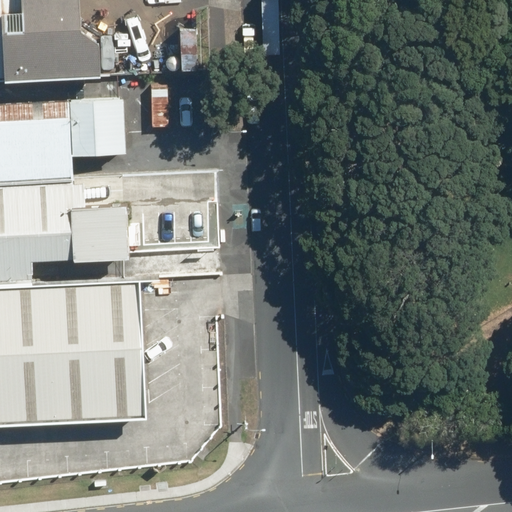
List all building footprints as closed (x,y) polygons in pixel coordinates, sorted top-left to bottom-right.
[(87,0),(0,0),(0,71),(108,67),(109,32),(89,15),(87,0)] [(127,88),(73,91),(76,146),(130,144),(127,88)] [(0,175),(77,172),(76,146),(73,91),(0,94),(0,175)] [(77,172),(0,175),(0,277),(35,276),(34,252),(136,248),(133,195),(90,198),(88,171),(77,172)] [(35,276),(0,277),(0,416),(152,409),(145,270),(35,276)]
